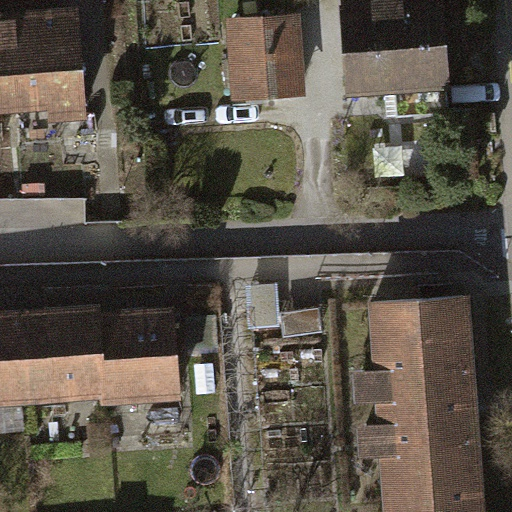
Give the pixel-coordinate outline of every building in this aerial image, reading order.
[(457,81),(451,0),(343,0),(349,88),(388,85),(450,81),(457,81)] [(309,90),(303,9),(228,15),(234,95),(309,90)] [(0,15),(0,118),(81,115),(76,11),(0,15)] [(450,81),(388,85),(390,115),(452,111),(450,81)] [(385,511),(449,511),(487,509),(472,291),(371,298),(376,363),(355,364),(358,398),(378,397),(379,418),(361,419),(363,452),(382,451),(385,511)] [(96,307),(95,298),(20,304),(27,400),(103,394),(96,307)] [(179,398),(172,302),(96,307),(103,394),(103,403),(179,398)] [(0,401),(27,400),(20,304),(0,305),(0,401)]
